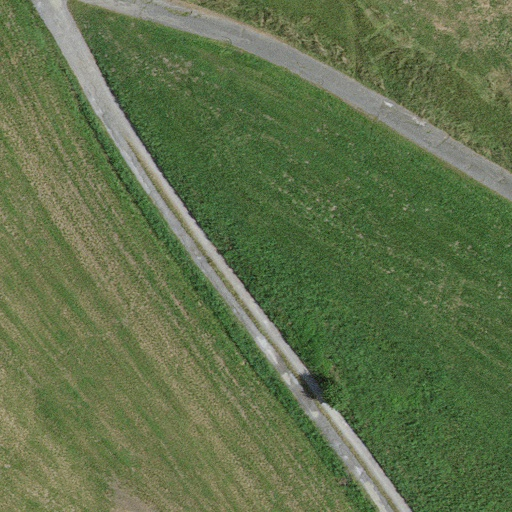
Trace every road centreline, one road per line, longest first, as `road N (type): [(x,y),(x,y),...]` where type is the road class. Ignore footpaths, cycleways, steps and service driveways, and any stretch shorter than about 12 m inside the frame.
road 1 (track): [(59,0),(148,171),(402,511)]
road 2 (unclassified): [(511,183),(375,100),(216,25),(127,0)]
